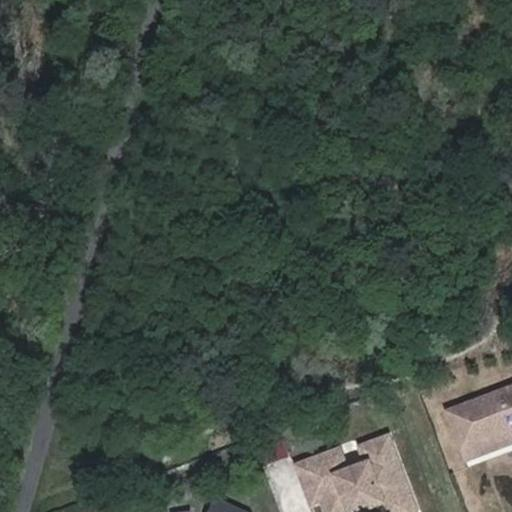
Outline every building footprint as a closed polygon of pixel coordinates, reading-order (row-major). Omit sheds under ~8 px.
[(511,387),(448,411),(462,448),(511,429),(511,387)] [(511,429),(462,448),(466,459),(511,441),(511,429)] [(412,501),(389,438),(361,448),(366,460),(346,467),(340,451),(298,466),(312,504),(323,500),(327,511),(346,511),(349,511),(350,511),(349,508),(359,504),(360,507),(381,499),(385,511),(412,501)] [(350,511),(349,511),(359,511),(377,505),(379,511),(416,511),(412,501),(385,511),(381,499),(360,507),(359,504),(349,508),(350,511)] [(238,511),(216,502),(211,511),(238,511)]
